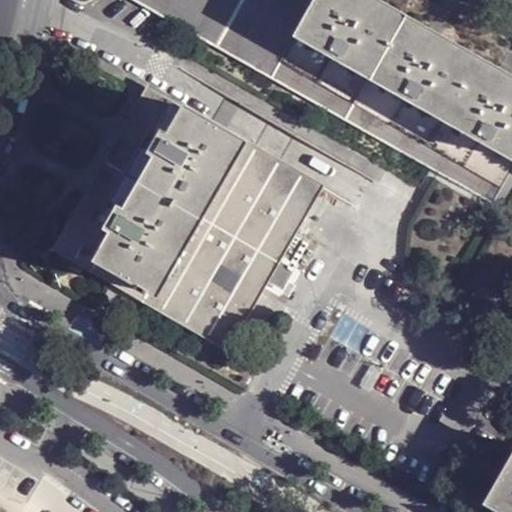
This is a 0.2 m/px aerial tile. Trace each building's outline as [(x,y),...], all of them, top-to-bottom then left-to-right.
[(315,0),(125,0),(492,206),(511,170),(511,163),(295,37),(315,0)] [(511,82),(510,85),(498,77),(450,50),(453,45),(441,37),(437,43),(425,36),(376,9),(379,2),(375,0),(364,0),(364,2),(360,0),(315,0),(295,37),(511,163),(511,82)] [(437,43),(441,37),(428,30),(425,36),(437,43)] [(510,85),(511,82),(511,78),(501,71),(498,77),(510,85)] [(286,234),(313,189),(240,146),(151,297),(88,260),(178,107),(147,89),(120,136),(132,143),(127,153),(115,146),(100,173),(111,179),(104,189),(94,183),(56,248),(223,345),(256,289),(261,292),(265,285),(268,279),(263,276),(271,263),(281,269),(293,270),(299,271),(312,249),(286,234)] [(151,297),(240,146),(178,107),(88,260),(151,297)] [(132,143),(120,136),(115,146),(127,153),(132,143)] [(111,179),(100,173),(94,183),(104,189),(111,179)] [(281,269),(271,263),(263,276),(268,279),(265,285),(280,292),(293,270),(281,269)] [(456,330),(471,339),(470,342),(482,349),(485,344),(506,309),(495,303),(496,301),(483,293),(482,296),(475,293),(456,330)] [(511,511),(511,451),(486,497),(503,508),(502,509),(507,511),(511,511)]
